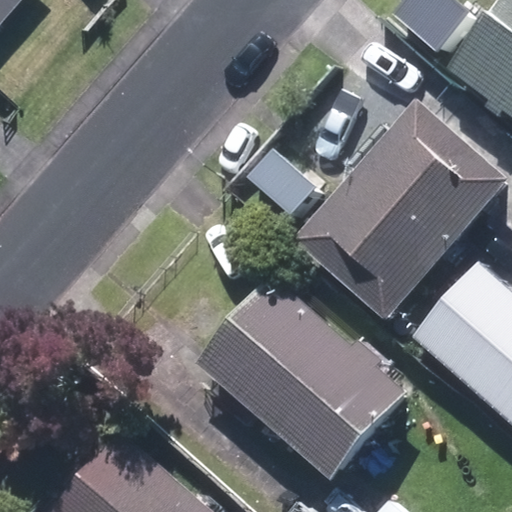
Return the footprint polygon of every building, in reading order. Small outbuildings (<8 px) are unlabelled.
[(0,0),(0,26),(22,0),(0,0)] [(511,0),(510,0),(467,60),(511,92),(511,0)] [(511,161),(434,95),(319,230),(403,303),(511,178),(511,161)] [(221,371),(351,487),(427,404),(397,377),(403,369),(380,349),(373,357),(296,288),(221,371)] [(223,511),(143,442),(82,511),(223,511)] [(393,511),(412,511),(402,503),(393,511)]
